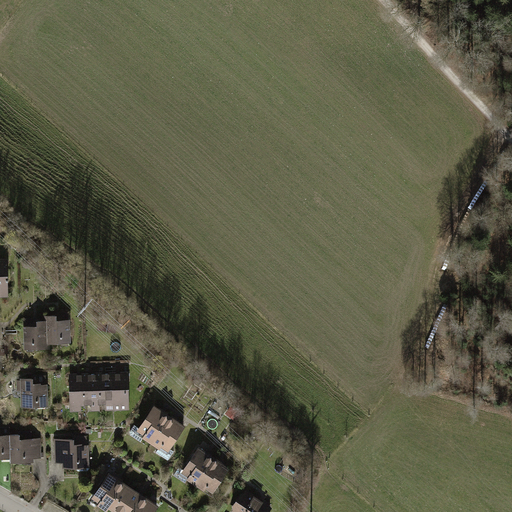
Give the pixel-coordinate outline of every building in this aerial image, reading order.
[(10,260),(0,259),(0,296),(10,297),(10,260)] [(50,320),(50,344),(73,343),(72,319),(58,319),(58,314),(49,314),(50,320)] [(23,325),(24,348),(50,348),(50,344),(50,320),(39,320),(39,324),(23,325)] [(113,371),(113,409),(130,409),(129,370),(113,371)] [(84,371),(69,372),(70,410),(85,410),(84,371)] [(84,371),(85,410),(100,409),(99,371),(84,371)] [(99,371),(100,409),(113,409),(113,371),(99,371)] [(47,375),(20,376),(22,407),(49,405),(47,375)] [(155,403),(137,430),(153,441),(172,414),(155,403)] [(188,424),(172,414),(153,441),(169,452),(188,424)] [(1,428),(0,427),(0,457),(12,457),(12,432),(1,433),(1,428)] [(23,432),(12,432),(12,457),(12,462),(34,461),(34,457),(41,457),(40,437),(23,437),(23,432)] [(78,437),(53,438),(54,462),(64,462),(64,467),(90,466),(89,442),(78,442),(78,437)] [(200,445),(182,471),(199,482),(216,457),(200,445)] [(216,457),(199,482),(216,494),(234,468),(216,457)] [(90,501),(107,511),(125,483),(108,472),(90,501)] [(107,511),(132,511),(143,494),(125,483),(107,511)] [(274,511),(275,511),(249,493),(236,511),(274,511)] [(156,511),(161,505),(143,494),(132,511),(156,511)]
